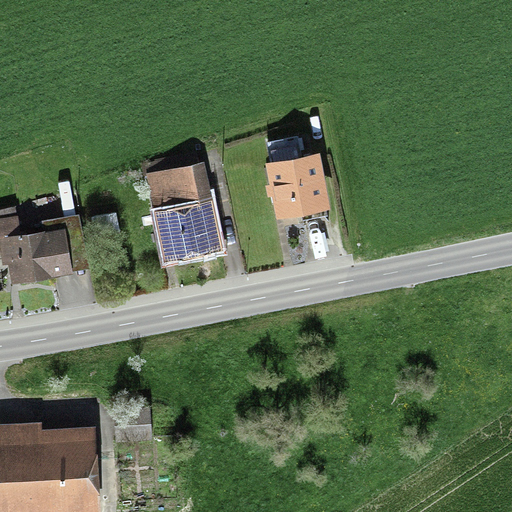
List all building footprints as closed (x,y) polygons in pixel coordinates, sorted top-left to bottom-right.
[(301,209),(302,217),(327,213),(316,156),(303,159),(298,133),(267,138),(281,212),(301,209)] [(174,253),(215,245),(198,161),(194,162),(193,153),(144,165),(146,177),(158,175),(174,253)] [(13,256),(17,280),(89,267),(80,211),(42,217),(45,231),(21,235),(15,209),(0,212),(0,240),(1,240),(4,257),(13,256)] [(113,235),(94,239),(99,265),(118,260),(113,235)] [(151,405),(114,407),(116,440),(153,438),(151,405)] [(0,511),(26,511),(26,505),(65,502),(65,511),(94,511),(90,438),(17,442),(16,425),(0,426),(0,511)]
